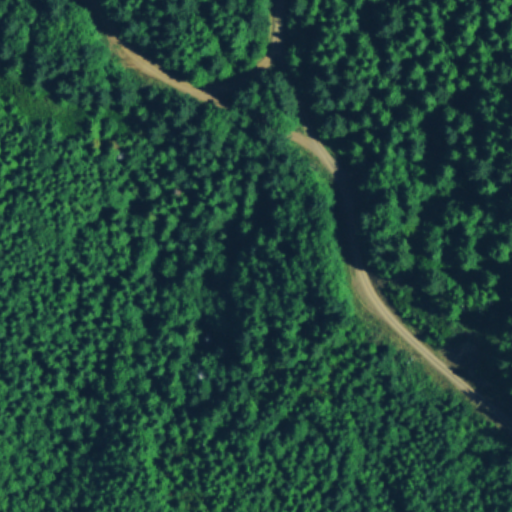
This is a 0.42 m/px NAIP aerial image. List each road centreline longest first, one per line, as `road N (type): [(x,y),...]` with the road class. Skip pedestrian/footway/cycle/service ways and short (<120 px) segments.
road 1 (track): [(277,0),(278,57),(337,181),(368,286),(400,330),(511,427)]
road 2 (track): [(322,153),(149,66),(77,0)]
